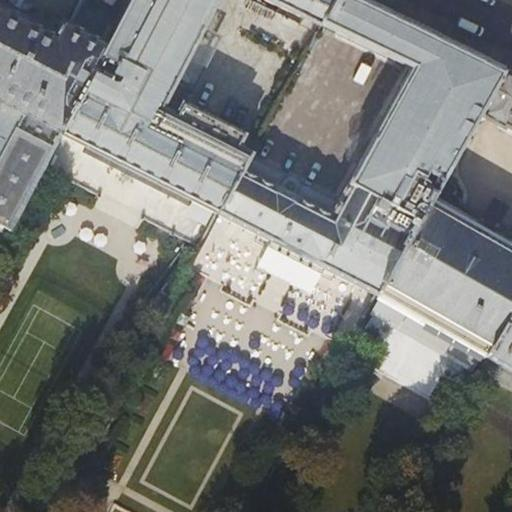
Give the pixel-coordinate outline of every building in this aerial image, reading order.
[(80,0),(67,26),(65,25),(66,24),(62,22),(60,25),(61,25),(55,36),(28,22),(27,22),(27,21),(1,7),(1,8),(0,8),(0,122),(0,222),(9,227),(39,170),(41,168),(58,134),(130,0),(80,0)] [(130,0),(58,134),(215,213),(247,155),(247,154),(235,147),(240,135),(180,104),(175,116),(157,108),(215,0),(268,0),(318,24),(331,0),(130,0)] [(408,30),(411,25),(407,23),(404,22),(404,23),(358,0),(356,0),(355,0),(331,0),(318,24),(394,62),(408,69),(400,85),(401,86),(373,137),(372,136),(371,138),(370,138),(356,162),(357,163),(356,165),(357,165),(347,182),(337,201),(297,180),(298,179),(286,173),(285,175),(247,155),(215,213),(374,294),(428,199),(477,113),(501,71),(481,62),(482,62),(443,42),(433,37),(434,37),(430,35),(423,31),(420,36),(414,33),(408,30)] [(511,76),(501,71),(477,113),(481,116),(480,116),(500,127),(501,126),(503,125),(504,125),(505,125),(511,128),(511,76)] [(511,246),(428,199),(374,294),(483,360),(484,358),(511,307),(511,246)] [(511,307),(484,358),(511,373),(511,307)]
